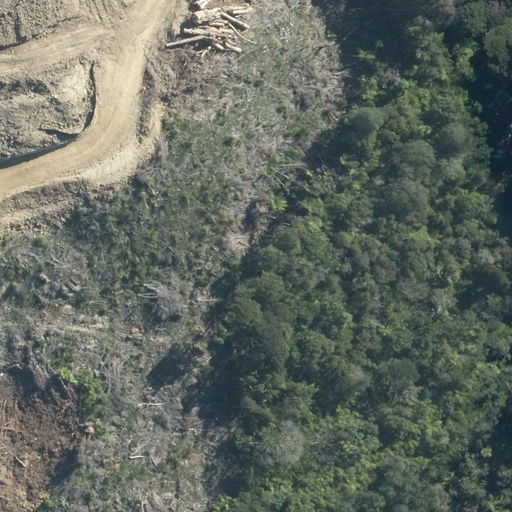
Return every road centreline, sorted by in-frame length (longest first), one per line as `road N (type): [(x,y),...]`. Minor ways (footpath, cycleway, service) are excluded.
road 1 (trunk): [(184,0),(73,338),(0,499)]
road 2 (trunk): [(0,398),(42,305),(140,0)]
